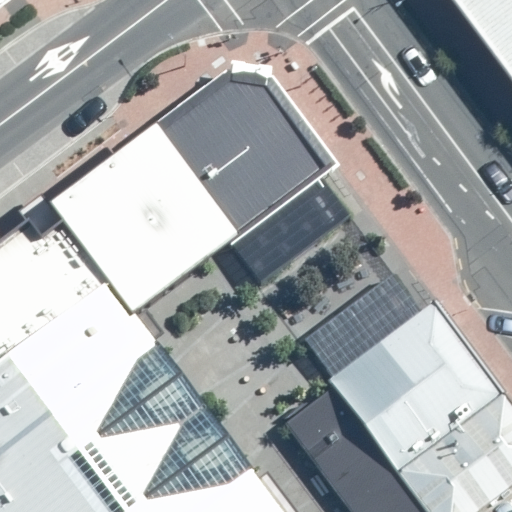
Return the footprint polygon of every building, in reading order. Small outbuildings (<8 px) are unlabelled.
[(511,0),(462,0),(511,65),(511,0)] [(199,50),(132,103),(221,218),(308,151),(231,54),(199,50)] [(132,103),(19,184),(105,300),(221,218),(132,103)] [(19,184),(0,197),(0,511),(260,511),(105,300),(94,285),(19,184)] [(482,511),(511,490),(511,411),(434,306),(424,313),(395,277),(302,347),(332,387),(281,424),(345,511),(482,511)]
